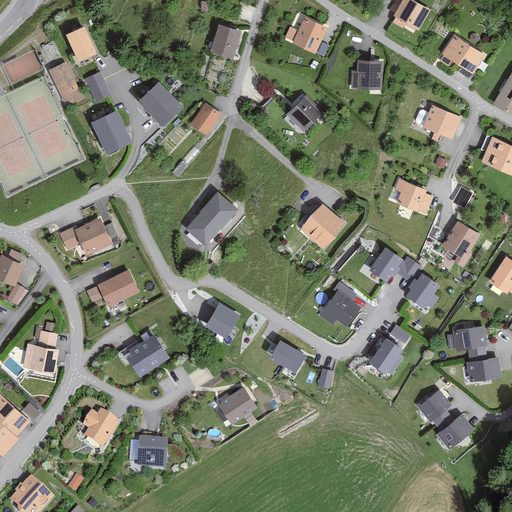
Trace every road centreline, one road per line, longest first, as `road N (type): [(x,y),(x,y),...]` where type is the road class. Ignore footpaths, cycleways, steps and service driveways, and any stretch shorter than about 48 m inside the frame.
road 1 (residential): [(14,234),(113,182),(130,195),(166,278),(208,279),(337,354),(351,350),(395,288)]
road 2 (residential): [(0,480),(51,416),(77,347),(65,289),(44,257),(14,234)]
road 3 (residential): [(325,0),(481,102)]
road 4 (residential): [(481,102),(444,191),(450,202),(441,230)]
